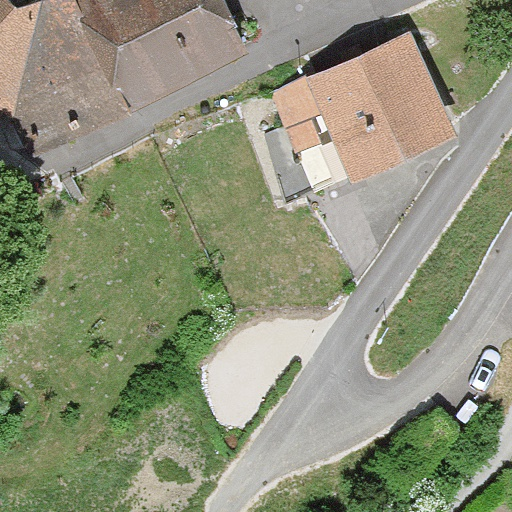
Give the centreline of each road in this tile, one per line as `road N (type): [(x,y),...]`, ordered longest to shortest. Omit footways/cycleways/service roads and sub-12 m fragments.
road 1 (tertiary): [(295,424),(511,84)]
road 2 (residential): [(295,424),(389,400),(427,375),(501,283)]
